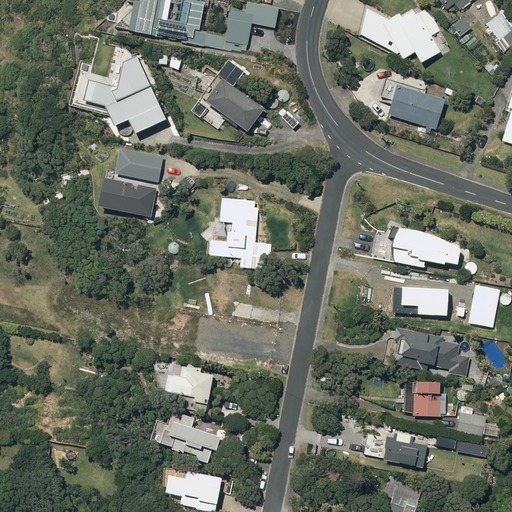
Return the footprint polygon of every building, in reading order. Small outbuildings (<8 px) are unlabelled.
[(127,32),(240,54),(242,45),(247,46),(253,15),(231,11),(226,37),(198,32),(203,4),(183,0),(182,0),(178,23),(162,20),(165,0),(139,0),(139,4),(133,3),(130,19),(127,32)] [(433,0),(434,0),(443,11),(452,4),(457,11),(470,0),(430,0),(432,1),(433,0)] [(434,33),(438,31),(431,20),(422,11),(413,17),(412,15),(397,25),(392,18),(385,22),(362,11),(358,36),(397,55),(400,60),(409,55),(416,66),(436,54),(431,46),(439,41),(434,33)] [(509,33),(511,31),(498,15),(484,26),(497,41),(493,43),(501,53),(509,47),(504,41),(505,40),(510,46),(511,44),(511,34),(511,35),(509,33)] [(463,18),(451,27),(459,38),(470,29),(463,18)] [(480,58),(486,66),(491,63),(485,54),(480,58)] [(159,55),(159,66),(169,66),(169,56),(159,55)] [(120,91),(121,88),(93,81),(88,102),(110,107),(120,128),(134,122),(140,136),(171,121),(150,78),(156,75),(146,56),(140,59),(139,57),(127,64),(125,75),(130,86),(120,91)] [(174,59),(172,66),(180,68),(182,60),(174,59)] [(507,111),(498,143),(511,146),(511,71),(510,70),(500,109),(507,111)] [(202,97),(197,104),(204,109),(200,114),(220,128),(226,120),(238,129),(241,126),(252,134),(269,110),(226,80),(210,103),(202,97)] [(387,117),(418,127),(417,131),(428,135),(429,130),(431,131),(441,97),(435,95),(433,101),(392,88),(382,119),(386,121),(387,117)] [(165,158),(123,149),(118,174),(160,182),(165,158)] [(155,188),(102,178),(97,208),(150,218),(155,188)] [(244,259),(243,269),(271,271),(273,244),(258,243),(260,209),(256,208),(257,202),(224,199),(222,222),(235,223),(234,234),(233,234),(232,243),(214,242),(213,258),(244,259)] [(386,243),(384,251),(386,251),(389,263),(420,269),(421,264),(438,267),(438,265),(450,267),(453,252),(448,249),(437,244),(420,236),(401,233),(392,232),(389,236),(387,240),(386,243)] [(511,235),(498,232),(495,240),(511,244),(511,235)] [(21,257),(26,269),(46,262),(41,250),(21,257)] [(234,315),(234,318),(253,321),(256,303),(247,302),(251,280),(184,269),(179,296),(191,298),(191,294),(210,297),(208,310),(234,315)] [(472,286),(465,324),(490,328),(497,291),(472,286)] [(394,293),(393,317),(441,320),(442,296),(411,294),(412,292),(400,291),(400,294),(394,293)] [(225,330),(226,325),(216,323),(210,353),(250,362),(255,336),(225,330)] [(388,342),(392,343),(388,366),(422,373),(423,368),(427,368),(427,367),(445,371),(444,375),(462,378),(466,359),(454,356),(456,346),(438,343),(438,339),(390,329),(388,342)] [(176,333),(174,340),(184,341),(185,334),(176,333)] [(90,363),(90,366),(95,367),(98,350),(88,348),(85,362),(90,363)] [(203,374),(204,367),(191,365),(190,368),(186,368),(184,378),(172,377),(169,394),(177,395),(177,396),(186,398),(184,409),(209,413),(211,402),(214,402),(218,377),(203,374)] [(500,375),(498,374),(496,374),(494,374),(492,376),(491,377),(490,379),(490,381),(491,383),(492,385),(494,386),(496,386),(498,386),(500,385),(501,384),(502,382),(503,380),(502,378),(501,376),(500,375)] [(255,383),(240,380),(238,397),(229,396),(226,413),(250,417),(255,383)] [(434,398),(434,384),(410,384),(410,418),(437,418),(437,410),(439,410),(439,403),(437,403),(438,398),(434,398)] [(465,401),(467,400),(468,398),(468,396),(468,394),(467,393),(466,391),(465,390),(463,390),(461,390),(459,391),(457,392),(456,394),(456,396),(457,398),(458,400),(460,401),(461,401),(463,401),(465,401)] [(484,418),(457,413),(453,433),(479,438),(484,418)] [(177,451),(193,457),(193,458),(210,464),(214,451),(221,453),(226,439),(195,429),(198,420),(188,417),(185,426),(181,425),(177,434),(170,432),(166,446),(177,450),(177,451)] [(225,426),(223,433),(233,435),(235,428),(225,426)] [(378,462),(418,470),(422,447),(409,444),(410,438),(391,434),(390,440),(383,439),(378,462)] [(201,511),(206,511),(218,511),(220,506),(222,506),(225,490),(224,489),(225,480),(191,474),(190,481),(175,478),(172,495),(187,498),(186,507),(201,509),(201,511)] [(413,506),(420,488),(388,477),(380,497),(387,499),(382,511),(408,511),(411,505),(413,506)] [(433,494),(428,507),(438,511),(443,498),(433,494)]
